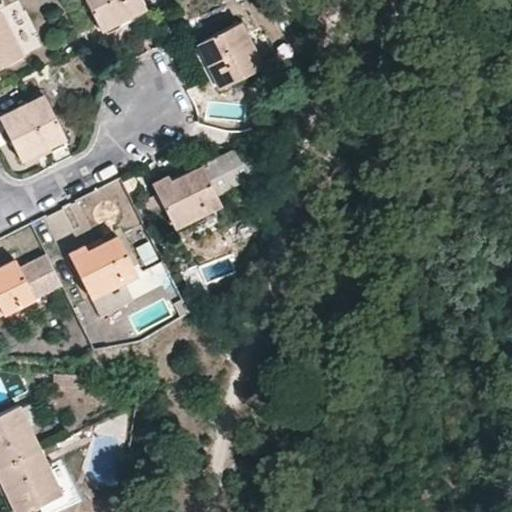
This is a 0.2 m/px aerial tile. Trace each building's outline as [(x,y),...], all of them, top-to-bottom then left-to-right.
[(145,6),(142,0),(86,0),(101,28),(145,6)] [(0,11),(0,66),(22,55),(0,11)] [(262,66),(239,22),(198,42),(220,87),(262,66)] [(66,137),(44,95),(1,117),(22,159),(66,137)] [(247,152),(234,149),(172,179),(169,174),(151,183),(157,194),(167,213),(174,227),(221,203),(216,193),(231,186),(257,173),(247,152)] [(221,203),(223,206),(237,199),(231,186),(216,193),(221,203)] [(157,194),(141,201),(151,221),(167,213),(157,194)] [(137,273),(117,235),(88,249),(85,245),(69,253),(91,297),(123,280),(137,273)] [(136,246),(145,264),(159,258),(151,239),(136,246)] [(34,297),(59,284),(44,255),(20,267),(16,260),(1,267),(0,267),(0,314),(34,297)] [(123,280),(91,297),(100,315),(133,299),(123,280)] [(189,310),(182,297),(174,301),(181,314),(189,310)] [(53,373),(53,380),(72,382),(73,373),(53,373)] [(22,410),(18,404),(0,413),(0,466),(39,448),(26,421),(37,415),(33,404),(22,410)] [(0,475),(17,511),(20,511),(61,493),(39,448),(0,466),(0,475)]
